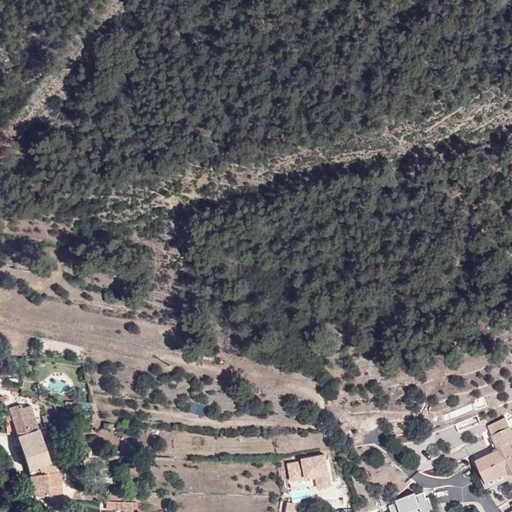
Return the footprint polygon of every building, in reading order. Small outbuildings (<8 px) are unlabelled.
[(7,434),(16,432),(18,437),(38,431),(30,406),(21,408),(20,404),(4,408),(7,434)] [(490,426),(494,435),(501,450),(477,461),(487,482),(510,471),(511,474),(511,429),(511,427),(509,428),(505,419),(490,426)] [(56,432),(62,431),(61,421),(56,422),(54,422),(56,432)] [(18,437),(21,447),(28,469),(38,466),(43,464),(49,463),(38,431),(18,437)] [(42,474),(38,466),(28,469),(29,474),(34,496),(62,493),(61,474),(58,472),(42,474)] [(487,482),(489,485),(511,474),(510,471),(487,482)] [(132,511),(133,502),(107,501),(107,509),(124,510),(124,511),(132,511)]
